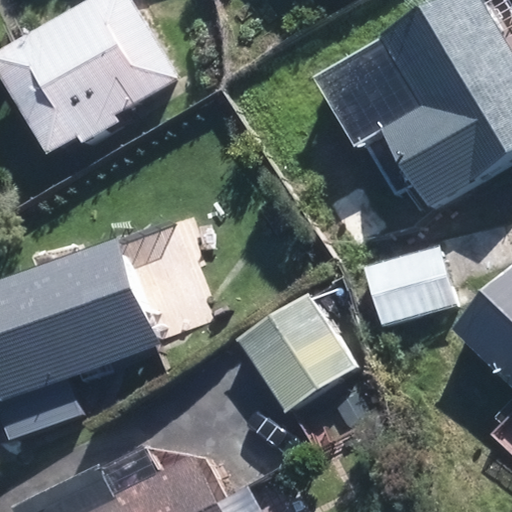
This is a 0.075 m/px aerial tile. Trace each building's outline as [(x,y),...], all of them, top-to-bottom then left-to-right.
[(191,83),(140,0),(105,0),(5,62),(66,160),(191,83)] [(400,135),(444,211),(511,171),(511,27),(496,0),(471,0),(331,82),(371,152),(400,135)] [(358,178),(328,205),(366,248),(396,221),(358,178)] [(0,409),(3,409),(17,448),(93,421),(78,381),(172,346),(135,246),(0,295),(0,409)] [(375,263),(388,326),(466,310),(454,247),(375,263)] [(511,283),(463,332),(511,382),(511,283)] [(374,367),(324,293),(248,344),(298,418),(374,367)] [(38,511),(198,511),(161,442),(36,508),(38,511)]
